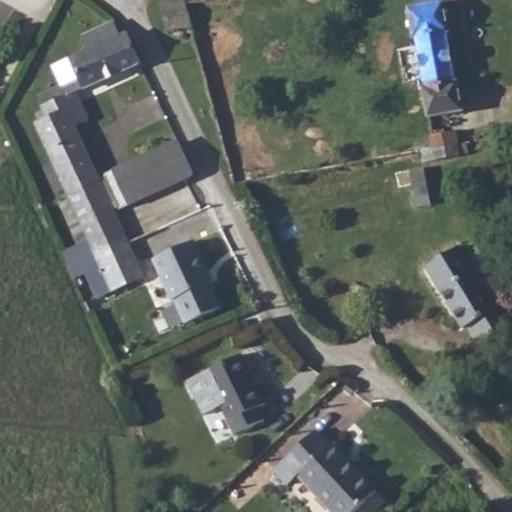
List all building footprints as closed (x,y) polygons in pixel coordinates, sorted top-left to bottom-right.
[(147,0),(154,22),(178,19),(172,0),(147,0)] [(447,35),(442,5),(403,14),(408,41),(414,40),(443,36),(447,35)] [(107,16),(101,10),(72,21),(81,39),(60,49),(68,69),(49,80),(52,90),(60,86),(126,52),(107,16)] [(415,48),(419,85),(450,82),(443,36),(414,40),(415,48)] [(396,86),(419,85),(415,48),(392,52),(396,86)] [(419,85),(423,122),(457,115),(453,82),(450,82),(419,85)] [(60,86),(52,90),(46,93),(60,121),(73,113),(60,86)] [(46,162),(79,228),(107,214),(156,192),(140,158),(91,182),(60,121),(46,93),(31,101),(35,113),(25,118),(38,144),(27,151),(34,166),(46,162)] [(156,192),(192,174),(174,141),(140,158),(156,192)] [(427,154),(417,156),(419,166),(450,161),(449,150),(427,154)] [(408,194),(423,192),(420,173),(405,176),(408,194)] [(79,228),(95,260),(123,246),(107,214),(79,228)] [(163,275),(200,259),(190,241),(155,261),(163,275)] [(424,264),(450,306),(484,284),(459,242),(424,264)] [(123,246),(95,260),(112,296),(142,284),(123,246)] [(210,278),(200,259),(163,275),(174,297),(181,295),(191,316),(217,301),(206,282),(210,278)] [(484,284),(450,306),(462,326),(465,325),(472,335),(477,332),(485,345),(511,329),(484,284)] [(243,338),(252,333),(248,324),(238,327),(243,338)] [(211,376),(222,396),(256,376),(246,358),(211,376)] [(256,376),(222,396),(244,438),(269,424),(271,405),(256,376)] [(324,446),(313,432),(281,464),(333,511),(354,511),(375,488),(329,444),(324,446)]
